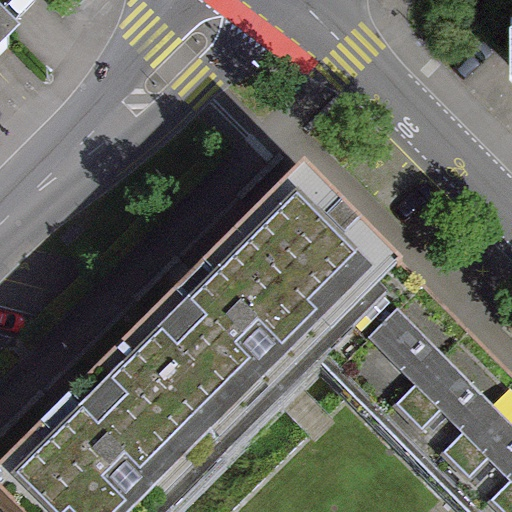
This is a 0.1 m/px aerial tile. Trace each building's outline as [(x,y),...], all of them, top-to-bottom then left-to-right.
[(0,0),(0,60),(26,35),(0,9),(0,0)] [(511,5),(503,16),(505,71),(511,77),(511,5)] [(306,386),(399,292),(290,184),(245,229),(129,346),(239,454),(306,386)] [(418,311),(399,292),(306,386),(349,428),(442,334),(418,311)] [(463,354),(442,334),(349,428),(391,470),(484,376),(463,354)] [(0,511),(181,511),(239,454),(129,346),(74,401),(0,476),(0,511)] [(511,403),(503,394),(484,376),(391,470),(434,511),(511,432),(511,403)] [(511,511),(511,432),(434,511),(511,511)]
